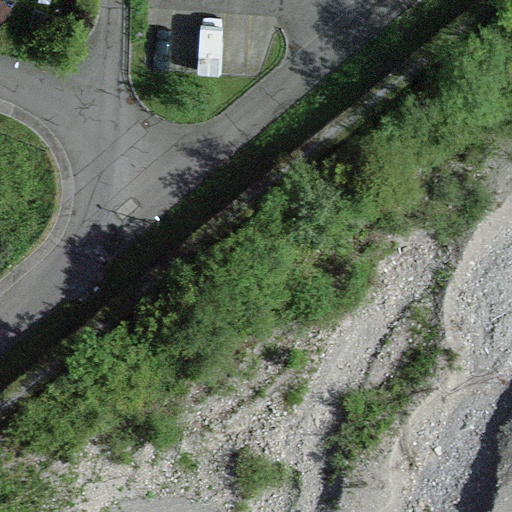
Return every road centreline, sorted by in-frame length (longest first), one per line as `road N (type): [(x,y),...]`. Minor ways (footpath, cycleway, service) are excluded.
road 1 (residential): [(141,209),(392,0)]
road 2 (residential): [(0,88),(91,123),(141,209)]
road 3 (residential): [(0,330),(141,209)]
